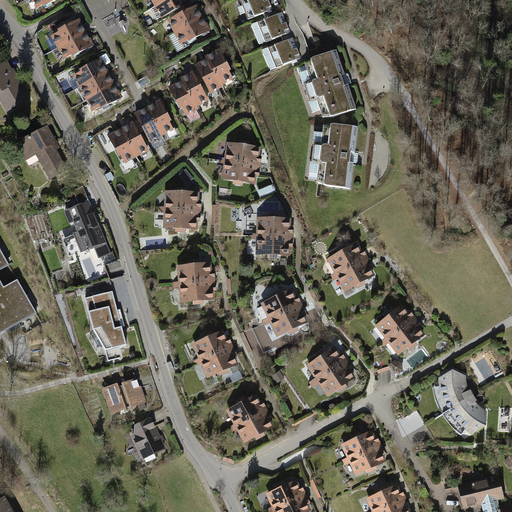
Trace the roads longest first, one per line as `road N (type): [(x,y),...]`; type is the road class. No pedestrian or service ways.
road 1 (residential): [(0,12),(115,213),(185,432),(221,481)]
road 2 (track): [(398,83),(511,282)]
road 3 (residential): [(221,481),(376,398)]
road 4 (track): [(511,321),(376,398)]
road 5 (residential): [(297,0),(313,19),(367,49),(398,83)]
